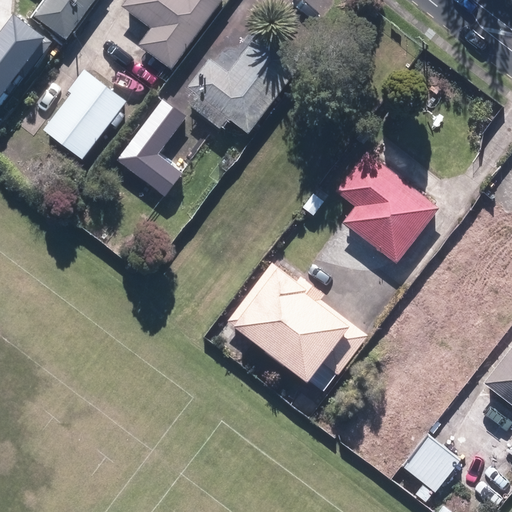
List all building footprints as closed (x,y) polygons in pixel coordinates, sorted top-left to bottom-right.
[(46,0),(35,16),(66,39),(94,0),(46,0)] [(224,0),(129,0),(125,5),(153,26),(140,44),(173,68),(224,0)] [(0,115),(54,40),(16,13),(0,35),(0,115)] [(211,57),(190,88),(252,130),(311,44),(267,14),(229,69),(211,57)] [(128,100),(84,68),(67,92),(72,96),(47,130),(85,158),(128,100)] [(188,113),(163,96),(121,160),(170,192),(186,170),(161,153),(188,113)] [(442,207),(368,152),(339,191),(356,204),(343,221),(399,263),(442,207)] [(14,185),(2,201),(43,234),(56,219),(14,185)] [(456,351),(511,296),(511,208),(508,204),(408,301),(456,351)] [(97,243),(82,260),(135,305),(150,287),(97,243)] [(218,277),(195,260),(179,282),(202,298),(218,277)] [(372,335),(275,261),(227,323),(324,397),(372,335)] [(193,309),(170,291),(153,312),(176,330),(193,309)] [(239,363),(209,337),(189,361),(219,387),(239,363)] [(511,348),(485,381),(511,403),(511,348)] [(474,375),(447,350),(419,379),(446,404),(474,375)] [(262,377),(246,395),(269,416),(285,398),(262,377)] [(299,411),(285,427),(320,458),(334,443),(299,411)] [(461,457),(431,433),(405,467),(436,490),(461,457)] [(373,470),(357,457),(333,490),(350,502),(373,470)] [(498,511),(501,511),(511,498),(511,466),(485,502),(498,511)]
